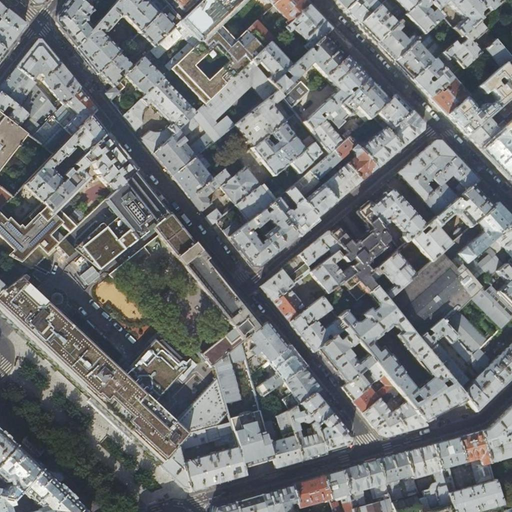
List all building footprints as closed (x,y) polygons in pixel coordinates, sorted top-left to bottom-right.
[(92,11),(78,0),(68,0),(64,5),(55,17),(55,24),(75,48),(92,29),(86,21),(86,18),(92,11)] [(117,0),(115,3),(105,14),(101,18),(92,29),(75,48),(90,67),(96,74),(98,73),(118,53),(120,52),(104,36),(102,36),(99,33),(106,33),(120,17),(123,17),(139,33),(159,14),(147,1),(140,0),(139,0),(117,0)] [(95,0),(78,0),(92,11),(101,18),(105,14),(92,4),(95,0)] [(164,0),(168,4),(167,5),(182,20),(201,41),(218,24),(241,0),(164,0)] [(250,60),(269,42),(284,28),(308,5),(302,0),(277,0),(244,32),(234,42),(229,37),(218,24),(201,41),(170,70),(204,104),(250,60)] [(241,0),(218,24),(229,37),(239,27),(244,32),(277,0),(241,0)] [(332,0),(343,11),(354,0),(332,0)] [(375,0),(374,2),(372,0),(354,0),(343,11),(350,18),(357,25),(382,0),(375,0)] [(382,0),(357,25),(369,38),(375,44),(395,24),(392,21),(403,10),(406,14),(420,0),(382,0)] [(426,0),(420,0),(406,14),(405,15),(423,34),(429,28),(441,16),(436,11),(435,10),(429,15),(428,14),(428,13),(428,12),(428,11),(427,10),(425,9),(424,10),(423,9),(430,4),(429,3),(426,0)] [(489,11),(501,0),(431,0),(429,3),(430,4),(435,10),(436,11),(446,2),(461,19),(451,27),(460,37),(477,21),(480,19),(478,13),(485,6),(489,11)] [(0,5),(0,47),(4,50),(9,44),(24,25),(14,16),(6,9),(5,10),(0,5)] [(318,16),(308,5),(284,28),(288,32),(293,28),(307,42),(302,47),(303,48),(301,50),(302,52),(300,54),(302,56),(325,35),(331,29),(318,16)] [(160,13),(159,14),(139,33),(153,47),(162,39),(158,35),(160,32),(165,36),(174,28),(160,13)] [(182,20),(174,28),(165,36),(162,39),(153,47),(150,51),(158,59),(182,36),(189,43),(165,67),(169,71),(170,70),(201,41),(182,20)] [(399,21),(395,24),(375,44),(382,52),(392,62),(414,41),(417,39),(412,35),(406,41),(396,31),(403,25),(399,21)] [(477,21),(460,37),(439,55),(434,59),(437,62),(443,57),(447,61),(451,57),(462,69),(481,52),(472,42),(485,31),(477,21)] [(484,49),(494,40),(486,32),(484,34),(489,40),(482,47),(484,49)] [(335,46),(325,35),(302,56),(292,66),(271,85),(276,91),(282,98),(290,108),(300,99),(310,90),(300,81),(299,82),(296,78),(311,64),(324,77),(346,56),(335,46)] [(494,40),(484,49),(500,68),(504,64),(510,59),(494,40)] [(26,54),(15,68),(30,80),(35,74),(40,74),(43,78),(41,80),(57,98),(50,103),(56,110),(77,88),(49,54),(38,41),(36,41),(26,54)] [(425,53),(414,41),(392,62),(401,71),(410,80),(434,59),(439,55),(434,48),(430,51),(429,50),(425,53)] [(292,66),(269,42),(250,60),(255,65),(258,62),(272,75),(267,80),(271,85),(292,66)] [(132,68),(118,53),(98,73),(99,73),(106,81),(112,87),(118,81),(123,76),(132,68)] [(356,67),(346,56),(324,77),(336,90),(302,122),(309,131),(367,78),(356,67)] [(142,58),(132,68),(123,76),(143,96),(161,79),(142,58)] [(437,62),(434,59),(410,80),(416,86),(428,98),(451,78),(437,62)] [(250,60),(204,104),(195,113),(172,135),(161,145),(152,153),(162,166),(171,176),(200,153),(233,126),(225,116),(215,122),(212,118),(251,82),(265,100),(276,91),(271,85),(267,80),(255,65),(250,60)] [(511,77),(508,72),(510,70),(504,64),(500,68),(470,95),(445,116),(458,130),(465,136),(492,112),(511,94),(511,77)] [(30,80),(15,68),(6,80),(0,87),(0,92),(16,106),(34,83),(30,80)] [(383,94),(367,78),(309,131),(328,154),(332,151),(342,143),(324,121),(326,120),(327,120),(329,119),(336,128),(343,122),(342,120),(352,109),(365,122),(371,116),(389,100),(383,94)] [(451,78),(428,98),(436,107),(445,116),(470,95),(468,92),(465,94),(451,78)] [(139,100),(144,106),(149,102),(171,124),(166,129),(172,135),(195,113),(161,79),(143,96),(139,100)] [(124,87),(118,81),(112,87),(104,94),(110,101),(124,87)] [(37,87),(20,109),(26,115),(31,119),(40,127),(50,117),(56,110),(50,103),(37,87)] [(84,96),(77,88),(56,110),(50,117),(65,131),(91,104),(84,96)] [(274,104),(282,98),(276,91),(265,100),(234,126),(251,148),(264,138),(269,134),(283,123),(283,122),(271,107),(272,103),(274,104)] [(20,109),(16,106),(0,92),(0,114),(17,128),(26,115),(20,109)] [(394,95),(389,100),(371,116),(380,125),(384,122),(390,129),(410,112),(405,106),(394,95)] [(305,105),(300,99),(290,108),(294,113),(305,105)] [(144,106),(139,100),(122,116),(134,131),(142,124),(141,122),(141,120),(140,118),(140,117),(140,115),(141,111),(142,109),(144,106)] [(511,100),(500,111),(509,122),(501,129),(498,125),(495,127),(488,119),(493,114),(492,112),(465,136),(472,143),(480,151),(511,123),(511,100)] [(95,110),(91,104),(65,131),(50,117),(40,127),(30,138),(52,154),(90,115),(95,110)] [(415,117),(410,112),(390,129),(387,131),(400,146),(411,137),(421,129),(421,124),(415,117)] [(21,131),(17,128),(0,114),(0,166),(25,134),(21,131)] [(100,127),(90,115),(52,154),(22,186),(40,203),(63,181),(50,170),(63,157),(64,158),(72,150),(71,149),(74,145),(84,154),(105,133),(100,127)] [(30,138),(40,127),(31,119),(21,131),(25,134),(30,138)] [(304,151),(283,123),(269,134),(276,143),(271,146),(264,138),(251,148),(250,149),(272,176),(286,165),(280,159),(285,155),(291,161),(304,151)] [(511,123),(480,151),(493,166),(508,181),(511,176),(511,123)] [(385,159),(400,146),(387,131),(384,128),(358,149),(376,167),(385,159)] [(172,135),(166,129),(164,130),(163,131),(159,132),(157,132),(155,132),(153,132),(151,131),(150,131),(140,138),(152,153),(161,145),(172,135)] [(105,133),(84,154),(62,176),(65,179),(63,181),(40,203),(17,226),(11,219),(7,215),(0,208),(0,253),(13,260),(17,262),(29,268),(74,226),(57,209),(88,178),(80,171),(86,165),(90,163),(91,168),(91,169),(91,170),(92,172),(93,172),(94,173),(96,173),(97,173),(98,173),(96,175),(112,192),(135,170),(115,146),(105,133)] [(347,138),(342,143),(332,151),(341,159),(350,151),(353,151),(353,158),(345,164),(360,181),(368,174),(376,167),(358,149),(357,147),(352,143),(347,138)] [(430,178),(454,158),(445,149),(439,142),(433,141),(407,164),(397,173),(421,200),(421,201),(438,186),(437,186),(430,192),(423,185),(430,178)] [(313,144),(304,151),(291,161),(288,163),(297,174),(321,154),(313,144)] [(341,159),(332,151),(328,154),(309,172),(316,181),(321,186),(335,202),(353,187),(360,181),(345,164),(339,169),(337,167),(329,173),(327,171),(341,159)] [(202,156),(200,153),(171,176),(183,192),(188,198),(216,176),(214,173),(209,177),(196,161),(202,156)] [(421,201),(436,216),(471,186),(476,181),(467,172),(454,158),(430,178),(437,186),(438,186),(421,201)] [(229,176),(219,186),(235,206),(259,186),(244,167),(235,175),(233,173),(229,176)] [(135,170),(112,192),(103,199),(114,212),(91,232),(73,248),(99,269),(151,227),(169,213),(150,190),(135,170)] [(219,186),(229,176),(224,170),(216,176),(188,198),(200,212),(211,204),(206,197),(219,186)] [(316,185),(316,181),(309,172),(291,188),(300,199),(316,185)] [(262,184),(259,186),(235,206),(248,222),(250,221),(262,211),(266,208),(270,204),(274,201),(262,184)] [(325,210),(335,202),(321,186),(302,202),(316,218),(325,210)] [(481,195),(471,186),(436,216),(425,225),(428,229),(422,233),(419,230),(409,239),(428,262),(439,253),(449,244),(436,228),(452,214),(452,215),(456,216),(456,215),(468,228),(475,221),(492,207),(481,195)] [(0,208),(11,197),(0,188),(0,208)] [(302,202),(300,199),(291,188),(284,193),(294,206),(294,208),(290,212),(287,211),(277,199),(274,201),(270,204),(296,235),(306,226),(316,218),(302,202)] [(367,210),(382,228),(387,224),(387,220),(386,219),(388,217),(389,217),(390,217),(390,216),(391,218),(391,219),(394,223),(394,224),(401,232),(400,233),(400,237),(402,240),(401,241),(403,244),(409,239),(419,230),(424,226),(390,190),(389,189),(388,189),(387,189),(375,200),(375,201),(375,202),(371,205),(372,206),(367,210)] [(386,233),(382,228),(367,210),(372,206),(371,205),(365,198),(351,210),(366,228),(366,231),(353,242),(351,242),(335,223),(326,231),(344,253),(340,257),(353,273),(326,294),(320,297),(330,309),(337,317),(345,311),(351,306),(360,299),(367,294),(374,287),(370,282),(365,276),(374,269),(373,267),(370,269),(365,263),(371,258),(377,266),(384,260),(378,252),(383,248),(381,246),(386,241),(387,238),(384,235),(386,233)] [(496,203),(492,207),(475,221),(482,229),(481,233),(456,254),(456,255),(457,255),(458,256),(461,260),(454,266),(456,269),(454,270),(448,264),(439,253),(428,262),(414,275),(384,300),(416,339),(422,334),(426,330),(438,320),(441,324),(456,311),(469,299),(480,289),(478,286),(478,285),(460,266),(484,247),(511,223),(511,219),(508,215),(496,203)] [(269,211),(264,215),(262,211),(250,221),(255,227),(265,239),(275,252),(289,240),(296,235),(270,204),(266,208),(269,211)] [(215,222),(219,218),(221,217),(215,210),(204,218),(210,225),(215,222)] [(197,247),(169,213),(151,227),(158,235),(233,328),(199,354),(210,366),(213,364),(212,363),(240,343),(243,340),(246,338),(261,327),(197,247)] [(223,223),(219,218),(215,222),(219,227),(223,223)] [(255,227),(250,221),(248,222),(240,229),(227,238),(238,252),(250,266),(258,267),(275,252),(265,239),(261,242),(260,240),(258,242),(249,232),(255,227)] [(227,238),(240,229),(236,223),(234,223),(222,232),(227,238)] [(511,223),(484,247),(492,255),(501,248),(510,258),(511,257),(511,223)] [(452,235),(455,239),(462,233),(458,229),(457,229),(452,233),(452,235)] [(318,238),(297,255),(306,266),(318,257),(321,262),(335,251),(340,257),(344,253),(326,231),(318,238)] [(109,275),(113,278),(147,250),(143,246),(109,275)] [(492,255),(484,247),(460,266),(478,285),(485,280),(489,276),(495,272),(501,266),(492,255)] [(353,273),(340,257),(335,251),(321,262),(310,271),(308,273),(326,294),(353,273)] [(394,252),(384,260),(377,266),(374,269),(365,276),(370,282),(380,274),(390,285),(380,294),(384,300),(414,275),(394,252)] [(8,265),(13,260),(0,253),(0,290),(18,277),(29,268),(17,262),(4,275),(0,271),(0,259),(1,258),(8,265)] [(280,270),(287,279),(294,273),(296,276),(294,278),(296,282),(299,279),(308,273),(310,271),(306,266),(297,255),(280,269),(280,270)] [(461,260),(458,256),(448,264),(454,270),(456,269),(454,266),(461,260)] [(511,266),(507,261),(501,266),(495,272),(506,283),(497,292),(511,308),(511,266)] [(292,285),(287,279),(280,270),(272,277),(259,286),(265,293),(271,301),(292,285)] [(494,282),(489,276),(485,280),(490,286),(494,282)] [(122,374),(18,277),(0,290),(0,311),(1,312),(14,324),(20,329),(18,331),(45,355),(110,415),(123,427),(162,462),(189,433),(215,426),(226,413),(223,403),(216,377),(174,422),(154,403),(186,368),(183,366),(185,362),(160,340),(156,342),(154,339),(122,374)] [(301,282),(299,279),(296,282),(292,285),(271,301),(280,312),(288,322),(311,305),(308,301),(302,306),(290,291),(301,282)] [(469,299),(499,329),(507,322),(511,317),(511,308),(497,292),(490,286),(485,280),(478,285),(478,286),(480,289),(469,299)] [(367,354),(373,361),(383,374),(394,386),(404,398),(406,401),(422,421),(423,421),(451,407),(465,400),(416,339),(384,300),(380,294),(374,287),(367,294),(374,304),(374,307),(369,311),(367,309),(359,315),(361,317),(356,322),(353,322),(345,311),(337,317),(337,318),(345,327),(357,342),(367,354)] [(320,297),(311,305),(288,322),(301,338),(312,352),(317,349),(345,327),(337,318),(322,330),(314,321),(330,309),(320,297)] [(360,299),(351,306),(354,308),(355,309),(361,304),(362,301),(360,299)] [(486,342),(456,311),(441,324),(472,356),(478,350),(486,342)] [(478,350),(472,356),(502,386),(511,376),(511,317),(507,322),(511,327),(511,341),(488,365),(486,362),(488,360),(478,350)] [(426,330),(429,334),(425,337),(422,334),(416,339),(465,400),(475,412),(494,394),(502,386),(472,356),(441,324),(438,320),(426,330)] [(261,327),(246,338),(263,357),(256,362),(257,364),(255,365),(252,360),(253,360),(250,352),(243,340),(240,343),(244,358),(249,375),(262,365),(285,347),(275,334),(266,322),(261,327)] [(346,351),(357,342),(345,327),(317,349),(328,363),(345,384),(357,374),(365,368),(373,361),(367,354),(356,363),(346,351)] [(216,377),(223,403),(239,398),(229,362),(244,358),(240,343),(212,363),(213,364),(216,377)] [(285,347),(262,365),(264,368),(268,364),(275,373),(255,387),(262,396),(274,387),(277,385),(282,382),(302,367),(294,357),(285,347)] [(383,374),(373,361),(365,368),(368,371),(360,377),(357,374),(345,384),(340,388),(344,392),(351,401),(369,386),(378,378),(383,374)] [(302,367),(282,382),(294,399),(287,404),(290,408),(293,406),(298,403),(314,393),(319,389),(310,378),(302,367)] [(394,386),(383,374),(378,378),(384,386),(372,396),(368,390),(371,388),(369,386),(351,401),(361,413),(394,386)] [(398,402),(404,398),(394,386),(361,413),(365,419),(372,427),(378,435),(385,437),(403,432),(426,426),(422,421),(406,401),(390,415),(382,405),(393,396),(398,402)] [(303,410),(300,412),(295,413),(293,406),(290,408),(286,411),(301,461),(312,458),(325,454),(324,450),(318,433),(316,425),(319,423),(330,413),(322,403),(314,393),(298,403),(303,410)] [(482,430),(479,431),(489,463),(511,455),(511,417),(508,407),(485,429),(482,430)] [(258,409),(228,418),(229,422),(241,467),(242,467),(256,463),(272,458),(262,422),(258,409)] [(268,420),(262,422),(272,458),(275,468),(288,464),(301,461),(286,411),(275,416),(281,438),(276,440),(274,431),(272,432),(268,420)] [(339,424),(330,413),(319,423),(322,427),(321,427),(319,429),(318,431),(318,433),(324,450),(335,447),(346,443),(348,436),(339,424)] [(189,433),(162,462),(158,466),(172,478),(181,487),(185,489),(188,492),(215,484),(244,476),(241,467),(229,422),(215,426),(189,433)] [(0,462),(15,445),(0,430),(0,462)] [(457,437),(432,444),(439,470),(446,468),(463,463),(478,459),(479,465),(489,463),(479,431),(457,437)] [(422,447),(404,452),(411,478),(432,472),(435,483),(430,484),(427,490),(421,491),(422,497),(424,504),(424,503),(426,509),(427,509),(427,510),(432,508),(432,507),(449,502),(446,494),(439,470),(432,444),(422,447)] [(36,465),(15,445),(0,462),(0,480),(3,483),(8,482),(9,486),(5,487),(5,488),(5,489),(4,489),(3,490),(2,490),(0,490),(0,497),(13,500),(41,469),(36,465)] [(393,455),(377,460),(389,501),(402,497),(398,484),(399,483),(398,480),(402,478),(408,496),(416,493),(411,478),(404,452),(393,455)] [(478,459),(463,463),(464,466),(470,465),(476,486),(495,481),(489,463),(479,465),(478,459)] [(341,470),(353,511),(352,511),(391,511),(389,503),(389,501),(377,460),(358,465),(341,470)] [(454,492),(446,468),(439,470),(446,494),(454,492)] [(86,511),(85,511),(67,494),(41,469),(13,500),(16,511),(86,511)] [(322,475),(322,476),(329,500),(338,497),(339,500),(341,499),(344,511),(351,511),(353,511),(341,470),(326,474),(322,475)] [(304,481),(290,485),(295,503),(297,509),(329,500),(322,476),(304,481)] [(454,492),(446,494),(449,502),(451,511),(483,511),(503,507),(502,505),(495,481),(476,486),(454,492)] [(270,490),(259,494),(264,511),(289,511),(288,507),(289,504),(295,503),(290,485),(270,490)] [(238,500),(233,502),(235,511),(264,511),(259,494),(238,500)] [(414,496),(389,503),(391,511),(451,511),(449,502),(432,507),(432,508),(427,510),(427,509),(426,509),(424,503),(424,504),(422,497),(415,499),(414,496)] [(16,511),(13,500),(0,497),(0,511),(16,511)] [(235,511),(233,502),(222,505),(213,507),(211,511),(235,511)] [(330,503),(332,511),(339,511),(337,502),(330,503)]
